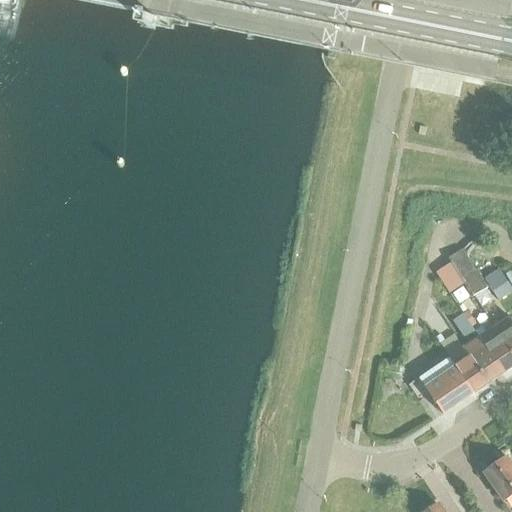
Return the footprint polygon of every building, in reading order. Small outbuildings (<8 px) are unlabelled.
[(177,0),(136,0),(138,23),(172,30),(177,0)] [(356,59),(348,82),(370,89),(377,65),(356,59)] [(483,132),(493,83),(469,78),(459,127),(483,132)] [(449,144),(454,120),(433,116),(429,140),(449,144)] [(455,147),(481,150),(482,138),(457,135),(455,147)] [(476,271),(463,250),(448,259),(451,264),(452,263),(474,297),(489,288),(491,292),(506,283),(493,261),(476,271)] [(473,297),(474,297),(452,263),(451,264),(436,273),(449,294),(465,284),(473,297)] [(453,322),(464,339),(474,332),(463,316),(453,322)] [(511,320),(510,318),(495,328),(511,353),(511,320)] [(511,353),(495,328),(480,338),(503,373),(511,367),(511,353)] [(480,338),(465,348),(489,383),(503,373),(480,338)] [(465,348),(450,358),(473,394),(489,383),(465,348)] [(450,358),(435,368),(459,403),(473,394),(450,358)] [(459,403),(435,368),(420,378),(444,413),(459,403)] [(511,496),(511,464),(507,458),(484,474),(503,502),(511,496)]
